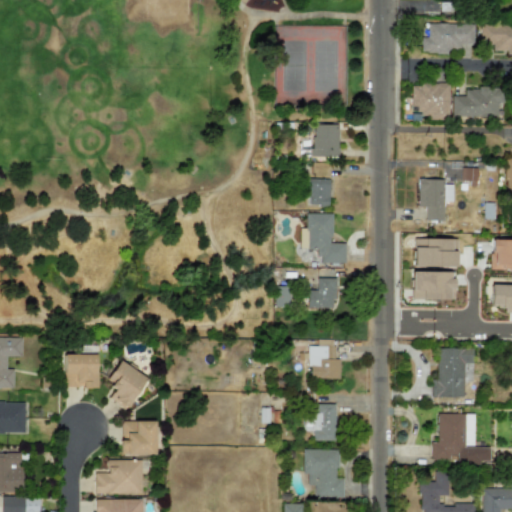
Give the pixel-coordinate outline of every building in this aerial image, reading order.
[(420,53),(445,53),(445,48),(457,48),(457,46),(472,46),(472,23),(426,22),(426,37),(420,37),(420,53)] [(511,25),(479,24),(478,43),(491,44),(491,52),(511,53),(511,25)] [(447,119),(448,84),(410,83),(410,113),(426,114),(426,118),(447,119)] [(451,117),(496,117),(496,102),(501,102),(501,88),(463,88),(463,95),(451,95),(451,117)] [(336,156),(337,124),(311,124),(310,156),(336,156)] [(511,198),(511,158),(502,158),(503,198),(511,198)] [(459,181),(475,181),(476,167),(459,167),(459,181)] [(327,205),(328,178),(308,177),(307,204),(327,205)] [(450,202),(451,184),(442,183),(442,179),(417,178),(416,207),(424,207),(424,220),(441,221),(442,201),(450,202)] [(330,213),(304,213),(304,228),(299,228),(299,249),(317,249),(317,263),(343,263),(343,242),(330,242),(330,213)] [(454,267),(455,239),(412,238),(412,266),(454,267)] [(334,278),(315,277),(315,290),(305,290),(305,307),(333,308),(334,278)] [(489,306),(502,306),(501,311),(511,311),(511,284),(489,284),(489,306)] [(273,306),(288,307),(288,286),(273,285),(273,306)] [(0,387),(11,388),(12,368),(5,368),(5,356),(20,356),(20,337),(0,337),(0,387)] [(338,379),(338,358),(333,358),(333,346),(307,345),(306,378),(338,379)] [(470,348),(435,348),(435,379),(430,379),(430,397),(461,397),(461,382),(470,382),(470,348)] [(95,387),(94,353),(62,354),(63,388),(95,387)] [(107,398),(125,409),(144,377),(116,360),(104,380),(114,386),(107,398)] [(0,433),(22,433),(23,402),(0,401),(0,433)] [(333,404),(306,403),(305,430),(311,430),(311,440),(332,441),(333,404)] [(472,413),(435,413),(435,442),(429,442),(429,459),(451,459),(451,464),(478,464),(478,460),(487,460),(487,447),(472,447),(472,413)] [(153,421),(119,420),(118,454),(153,455),(153,421)] [(336,450),(300,449),(300,473),(306,473),(306,485),(311,485),(311,497),(341,497),(342,478),(336,478),(336,450)] [(0,491),(21,491),(20,452),(0,452),(0,491)] [(139,493),(138,460),(105,460),(105,472),(92,473),(93,494),(139,493)] [(418,482),(417,511),(470,511),(471,503),(436,504),(436,495),(445,495),(445,471),(432,471),(432,482),(418,482)] [(511,511),(511,487),(479,489),(479,511),(497,511),(497,509),(508,509),(508,511),(511,511)] [(0,507),(0,511),(35,511),(36,497),(0,496),(0,507)]
